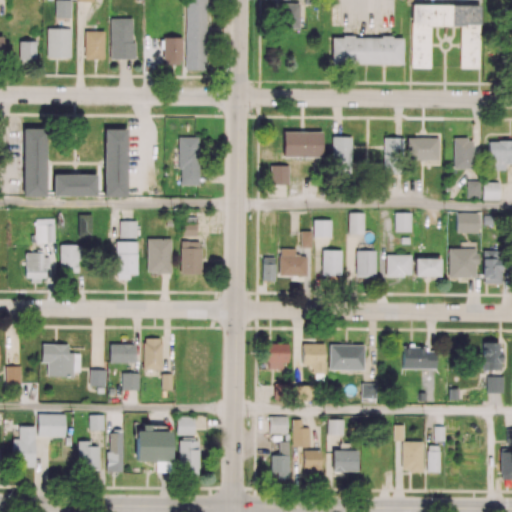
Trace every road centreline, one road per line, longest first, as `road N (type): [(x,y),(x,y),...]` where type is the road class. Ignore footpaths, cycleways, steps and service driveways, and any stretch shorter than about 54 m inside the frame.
road 1 (tertiary): [(237,0),(232,506)]
road 2 (tertiary): [(511,507),(232,506)]
road 3 (residential): [(511,313),(234,309)]
road 4 (residential): [(511,99),(237,97)]
road 5 (residential): [(237,97),(0,95)]
road 6 (residential): [(234,309),(0,307)]
road 7 (tertiary): [(232,506),(0,503)]
